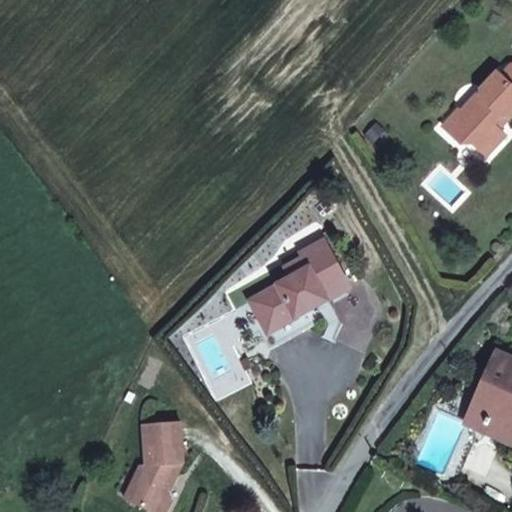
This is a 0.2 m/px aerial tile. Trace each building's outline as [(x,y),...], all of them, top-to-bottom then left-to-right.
[(504,124),(511,116),(511,68),(508,69),(500,77),(496,73),(479,92),(479,100),(473,107),(479,112),(468,123),(456,112),(440,129),(460,147),(469,147),(484,160),(494,149),(504,138),(494,127),(500,120),(504,124)] [(484,160),(469,147),(460,147),(479,165),(484,160)] [(294,278),(252,301),(268,329),(261,333),(270,351),(303,333),(336,314),(330,302),(353,289),(326,241),(301,254),(304,261),(289,269),(294,278)] [(511,424),(511,360),(496,353),(467,419),(506,437),(511,424)] [(143,425),(144,466),(140,466),(124,499),(141,508),(149,511),(159,511),(170,491),(167,484),(170,477),(177,476),(176,466),(183,466),(182,424),(143,425)] [(444,478),(416,467),(414,471),(450,486),(452,485),(455,484),(457,482),(475,440),(474,436),(465,432),(444,478)] [(167,511),(174,500),(170,491),(159,511),(167,511)]
